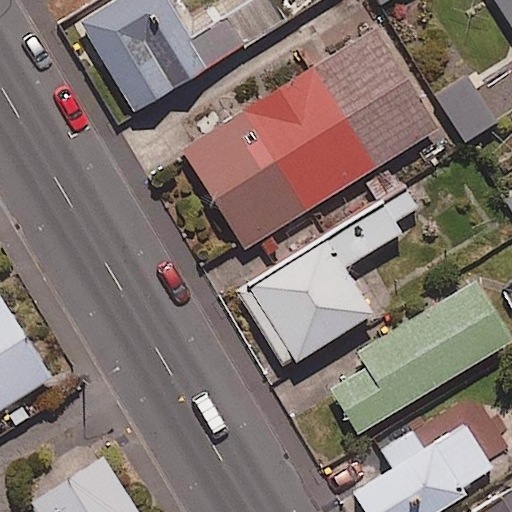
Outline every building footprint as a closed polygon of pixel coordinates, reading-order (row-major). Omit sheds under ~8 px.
[(283,23),(268,0),(230,0),(192,23),(177,0),(110,0),(70,25),(127,118),(283,23)] [(511,0),(495,0),(511,27),(511,0)] [(437,131),(375,31),(182,149),(244,249),(437,131)] [(496,124),(467,76),(434,96),(463,144),(496,124)] [(401,234),(384,207),(241,296),(287,369),(372,316),(343,270),(401,234)] [(511,343),(476,284),(361,353),(366,361),(328,383),(358,434),(511,343)] [(0,410),(51,378),(0,298),(0,410)] [(492,470),(464,425),(423,451),(410,430),(379,449),(391,469),(350,495),(360,511),(440,511),(464,497),(460,490),(492,470)] [(136,511),(102,458),(32,503),(37,511),(136,511)] [(511,511),(511,485),(471,511),(511,511)]
